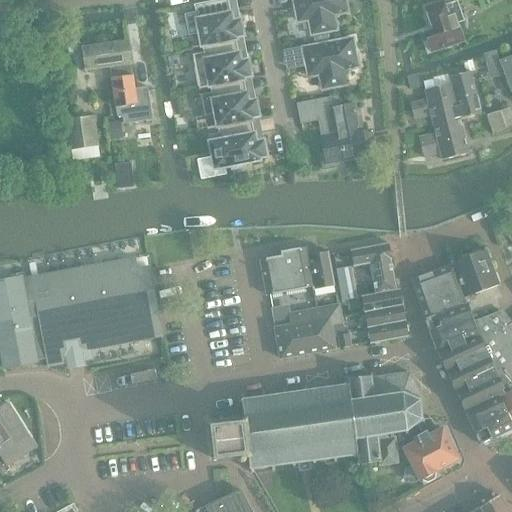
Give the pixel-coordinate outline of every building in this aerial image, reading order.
[(199,34),(201,47),(235,40),(235,38),(242,37),(239,21),(232,22),(227,0),(221,0),(193,6),(194,13),(184,15),(188,36),(199,34)] [(344,0),(292,0),(297,23),(308,20),(311,35),(335,31),(332,16),(347,13),(344,0)] [(461,5),(475,0),(440,0),(443,7),(425,13),(432,32),(422,35),(426,44),(423,45),(426,54),(463,42),(457,24),(461,22),(455,4),(460,2),(461,5)] [(352,39),(302,49),(308,78),(319,75),(322,90),(346,85),(343,71),(357,68),(352,39)] [(192,55),(198,89),(243,80),(243,78),(250,77),(247,61),(240,63),(235,40),(201,47),(202,53),(192,55)] [(109,67),(109,74),(119,73),(118,65),(131,64),(128,43),(82,49),(85,70),(109,67)] [(474,72),(469,73),(471,80),(484,77),(483,70),(487,68),(489,76),(501,73),(511,99),(511,56),(497,63),(494,55),(483,58),(483,60),(472,63),(474,72)] [(137,106),(131,64),(118,65),(119,73),(109,74),(114,109),(137,106)] [(410,104),(411,112),(475,98),(471,80),(469,73),(448,78),(450,85),(443,87),(441,80),(421,84),(425,101),(410,104)] [(214,115),(216,127),(251,120),(250,119),(258,117),(255,102),(247,103),(243,80),(198,89),(198,90),(209,87),(210,94),(199,96),(203,117),(214,115)] [(336,98),(297,105),(300,125),(317,121),(323,155),(319,155),(322,171),(343,167),(342,163),(365,158),(360,130),(358,130),(353,105),(338,108),(336,98)] [(429,116),(434,135),(460,128),(458,122),(461,121),(480,116),(475,98),(411,112),(413,120),(429,116)] [(492,136),(511,130),(511,128),(506,110),(486,116),(492,136)] [(99,159),(98,147),(93,116),(64,121),(68,151),(72,151),(73,162),(99,159)] [(255,143),(251,120),(216,127),(218,134),(207,136),(211,157),(222,155),(224,168),(230,167),(231,171),(245,168),(244,164),(259,161),(258,159),(265,157),(262,142),(255,143)] [(120,122),(107,123),(110,141),(123,139),(120,122)] [(460,128),(434,135),(418,139),(423,158),(438,154),(440,162),(467,155),(460,128)] [(352,268),(368,265),(392,260),(388,244),(349,252),(352,268)] [(267,298),(312,288),(305,257),(306,257),(305,249),(289,252),(290,256),(259,262),(267,298)] [(450,263),(452,267),(463,300),(464,299),(464,300),(466,299),(497,288),(484,252),(450,263)] [(328,253),(306,257),(305,257),(312,288),(313,291),(334,286),(328,253)] [(20,278),(0,281),(0,347),(4,369),(35,364),(35,362),(45,360),(47,367),(67,364),(67,361),(80,358),(80,362),(85,361),(91,360),(88,347),(124,340),(125,343),(160,336),(157,315),(154,300),(148,269),(148,268),(146,257),(133,259),(64,272),(20,280),(20,278)] [(368,265),(374,295),(398,290),(392,260),(368,265)] [(484,453),(511,432),(511,427),(499,399),(503,397),(500,391),(502,390),(478,338),(464,300),(464,299),(463,300),(452,267),(411,281),(437,354),(484,453)] [(335,271),(337,278),(351,276),(349,269),(335,271)] [(337,278),(338,286),(352,284),(351,276),(337,278)] [(338,286),(340,294),(354,292),(352,284),(338,286)] [(361,297),(364,313),(401,306),(398,290),(374,295),(361,297)] [(356,299),(354,292),(340,294),(342,302),(356,299)] [(511,332),(497,313),(473,321),(466,299),(464,300),(478,338),(502,390),(500,391),(503,397),(499,399),(511,427),(511,332)] [(339,348),(350,346),(347,334),(343,335),(342,325),(343,325),(339,305),(287,315),(289,326),(274,329),(280,361),(335,350),(332,338),(337,337),(339,348)] [(364,313),(367,329),(404,322),(401,306),(364,313)] [(511,321),(511,322),(503,311),(497,313),(511,332),(511,321)] [(407,338),(404,322),(367,329),(371,345),(407,338)] [(436,471),(448,465),(458,460),(442,429),(437,431),(430,420),(424,420),(423,419),(422,419),(420,403),(422,400),(422,398),(419,398),(409,374),(370,378),(372,376),(369,374),(367,377),(347,379),(344,377),(343,379),(345,381),(343,381),(344,386),(327,388),(326,384),(323,384),(323,389),(307,391),(306,386),(302,387),(303,391),(286,393),(285,389),(282,389),(282,394),(265,396),(264,392),(261,392),(261,397),(244,399),(243,395),(240,395),(240,399),(235,400),(236,404),(241,403),(242,417),(233,418),(232,416),(229,416),(229,418),(221,419),(221,417),(218,417),(218,420),(210,421),(209,418),(206,419),(206,423),(208,422),(209,430),(207,431),(209,446),(211,446),(212,453),(210,454),(210,458),(214,458),(214,456),(222,455),(223,457),(226,457),(226,454),(233,453),(233,456),(236,460),(243,459),(244,457),(244,455),(248,454),(249,466),(245,466),(246,469),(250,468),(250,473),(253,473),(253,469),(271,467),(272,471),(275,470),(274,466),(292,464),(293,468),(295,467),(295,463),(297,463),(298,472),(309,470),(308,461),(312,461),(313,465),(316,465),(315,461),(333,458),(333,462),(337,462),(336,458),(352,456),(353,460),(356,460),(356,463),(355,465),(353,466),(355,468),(358,465),(358,464),(376,462),(379,466),(392,464),(389,441),(406,432),(405,430),(412,426),(417,435),(409,440),(410,444),(402,448),(411,465),(412,466),(406,469),(404,473),(408,482),(412,483),(419,480),(420,481),(422,480),(427,481),(433,479),(435,474),(437,473),(436,471)] [(4,404),(0,407),(0,458),(4,464),(6,467),(34,449),(4,404)] [(251,511),(240,491),(195,511),(194,511),(251,511)] [(507,511),(498,496),(472,511),(507,511)]
